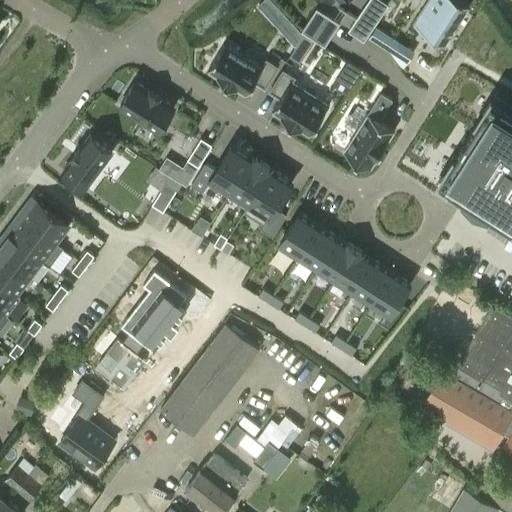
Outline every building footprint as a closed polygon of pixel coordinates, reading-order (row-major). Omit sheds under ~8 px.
[(428,0),(413,23),(438,39),(445,43),(450,35),(470,4),(463,0),(428,0)] [(317,8),(302,30),(325,45),(339,22),(317,8)] [(274,22),(287,37),(298,27),(284,13),(274,22)] [(364,39),(372,28),(356,17),(348,28),(364,39)] [(376,26),(369,36),(390,50),(397,39),(376,26)] [(303,33),(299,40),(310,47),(315,39),(304,32),(303,33)] [(224,43),(208,69),(246,93),(254,80),(265,87),(278,66),(266,58),(261,66),(224,43)] [(347,93),(362,68),(348,59),(332,84),(347,93)] [(283,69),(270,90),(280,97),(272,109),(310,134),(330,104),(292,80),(295,76),(283,69)] [(159,129),(174,106),(161,98),(161,97),(148,89),(135,81),(120,104),(159,129)] [(356,132),(344,151),(370,167),(394,129),(379,119),(392,99),(381,92),(368,112),(356,105),(344,124),(356,132)] [(511,110),(492,97),(440,180),(467,197),(495,215),(511,225),(511,110)] [(63,168),(84,185),(112,148),(90,131),(63,168)] [(201,137),(188,158),(198,165),(212,144),(201,137)] [(205,162),(191,183),(203,191),(208,182),(228,195),(253,156),(232,143),(216,169),(205,162)] [(253,156),(228,195),(246,207),(247,207),(272,168),(253,156)] [(246,207),(243,211),(264,224),(261,228),(273,235),(287,213),(275,206),(292,181),(272,168),(247,207),(246,207)] [(166,182),(152,203),(163,210),(177,189),(166,182)] [(69,223),(36,199),(32,196),(25,206),(29,208),(23,217),(55,241),(56,241),(69,223)] [(280,242),(299,254),(318,224),(299,211),(280,242)] [(23,217),(10,234),(42,259),(50,265),(64,246),(56,241),(55,241),(23,217)] [(317,266),(337,235),(318,224),(299,254),(317,266)] [(227,237),(221,233),(214,243),(221,247),(227,237)] [(10,234),(0,247),(0,253),(29,276),(42,259),(10,234)] [(335,278),(355,247),(337,235),(317,266),(335,278)] [(353,289),(373,259),(355,247),(335,278),(353,289)] [(87,249),(80,260),(87,265),(94,255),(87,249)] [(17,292),(29,276),(0,253),(0,280),(17,293),(17,292)] [(372,301),(391,270),(373,259),(353,289),(372,301)] [(87,265),(80,260),(72,270),(79,275),(87,265)] [(149,287),(121,324),(130,330),(145,342),(151,347),(156,340),(159,343),(169,330),(172,332),(180,322),(177,320),(187,307),(185,306),(180,302),(187,293),(155,268),(143,283),(149,287)] [(391,270),(372,301),(391,313),(410,282),(391,270)] [(443,288),(453,294),(459,283),(449,277),(443,288)] [(0,280),(0,307),(8,314),(21,295),(17,292),(17,293),(0,280)] [(61,284),(53,294),(61,299),(68,289),(61,284)] [(259,294),(269,301),(273,294),(263,288),(259,294)] [(61,299),(53,294),(46,304),(53,310),(61,299)] [(283,301),(273,294),(269,301),(279,307),(283,301)] [(511,313),(493,302),(455,365),(451,372),(443,367),(421,403),(492,445),(500,431),(509,436),(504,443),(511,447),(511,313)] [(0,307),(0,328),(10,315),(8,314),(0,307)] [(295,318),(305,324),(310,317),(300,311),(295,318)] [(310,317),(305,324),(316,331),(320,324),(310,317)] [(27,328),(34,334),(42,324),(35,318),(27,328)] [(225,323),(160,407),(194,433),(258,348),(225,323)] [(118,337),(99,361),(105,366),(102,369),(122,385),(135,369),(136,370),(146,359),(137,352),(145,342),(130,330),(122,340),(118,337)] [(342,347),(346,340),(336,334),(332,341),(342,347)] [(356,347),(346,340),(342,347),(352,354),(356,347)] [(9,352),(16,357),(24,347),(17,342),(9,352)] [(78,416),(60,440),(96,466),(114,440),(85,419),(104,394),(83,378),(73,392),(86,401),(76,414),(78,416)] [(32,414),(36,401),(20,395),(16,408),(32,414)] [(434,424),(425,418),(415,433),(424,439),(434,424)] [(238,442),(247,431),(247,430),(237,422),(225,437),(235,445),(238,442)] [(257,456),(254,460),(263,467),(276,450),(278,448),(269,441),(267,443),(265,445),(257,456)] [(214,452),(205,464),(204,463),(184,489),(214,511),(220,511),(247,477),(214,452)] [(4,479),(14,487),(28,472),(18,463),(4,479)] [(41,483),(28,472),(14,487),(28,500),(41,483)] [(449,511),(494,511),(497,508),(464,488),(449,511)] [(0,511),(21,511),(5,498),(0,504),(0,511)]
